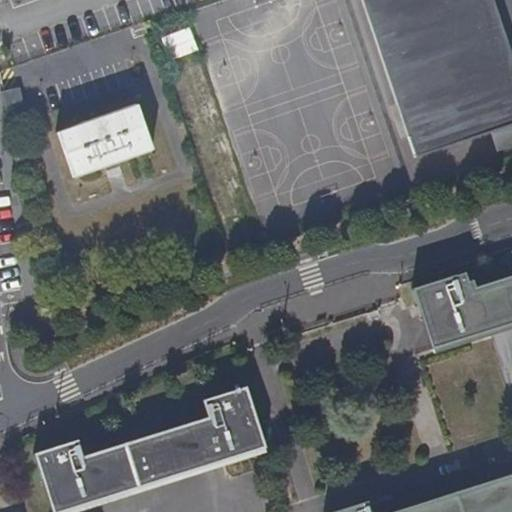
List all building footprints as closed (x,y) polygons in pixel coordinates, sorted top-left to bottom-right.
[(511,0),(362,0),(416,158),(501,129),(507,127),(510,136),(504,138),(508,147),(511,145),(511,0)] [(151,151),(135,106),(55,132),(70,177),(151,151)] [(510,136),(507,127),(501,129),(504,138),(510,136)] [(480,301),(511,291),(511,276),(474,289),(471,281),(466,282),(464,273),(412,290),(431,350),(489,331),(480,301)] [(489,331),(511,324),(511,291),(480,301),(489,331)] [(64,511),(96,502),(87,472),(212,432),(221,462),(265,448),(245,388),(202,401),(208,418),(82,458),(77,441),(34,454),(52,511),(64,511)] [(96,502),(221,462),(212,432),(87,472),(96,502)] [(511,511),(511,474),(394,511),(369,511),(367,502),(334,511),(511,511)]
